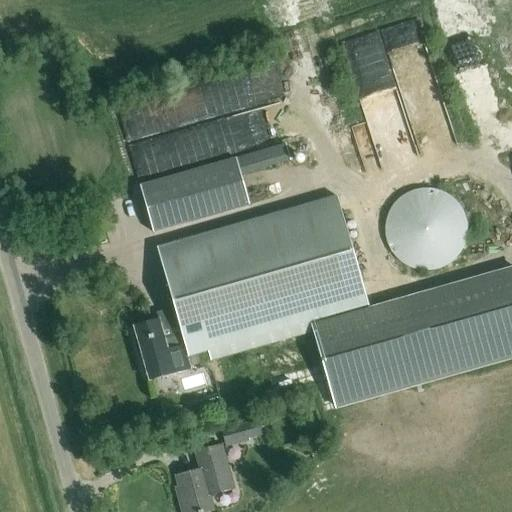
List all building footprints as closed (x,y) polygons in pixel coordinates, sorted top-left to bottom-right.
[(342,39),(355,85),(433,63),(419,18),(342,39)] [(152,108),(124,110),(126,138),(154,135),(152,108)] [(291,161),(286,144),(140,186),(154,234),(248,207),(239,176),(291,161)] [(425,271),(441,269),(454,260),(464,247),(467,231),(464,215),(455,201),(442,192),(426,189),(410,192),(397,200),(387,214),(384,229),(387,245),(396,259),(409,268),(425,271)] [(187,353),(207,348),(211,361),(311,332),(369,313),(338,204),(159,256),(176,316),(160,321),(159,320),(134,327),(147,374),(172,367),(169,358),(187,353)] [(511,355),(511,268),(369,313),(311,332),(334,411),(511,355)] [(261,435),(257,420),(222,429),(226,447),(249,441),(248,438),(261,435)] [(209,511),(214,510),(210,495),(234,489),(222,446),(195,453),(200,471),(176,477),(181,495),(178,496),(182,511),(209,511)]
